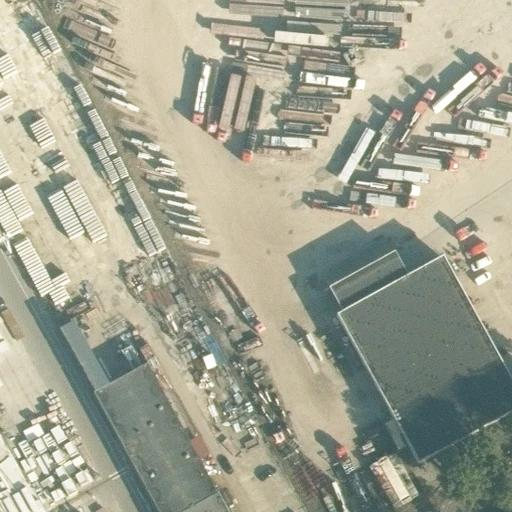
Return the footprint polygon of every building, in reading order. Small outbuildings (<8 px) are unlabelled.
[(511,385),(442,258),(336,317),(417,465),(511,412),(511,385)] [(67,338),(87,380),(95,375),(75,334),(67,338)] [(226,511),(146,365),(92,393),(157,511),(226,511)] [(34,474),(63,457),(52,438),(22,455),(34,474)] [(372,462),(394,508),(417,497),(395,451),(372,462)]
